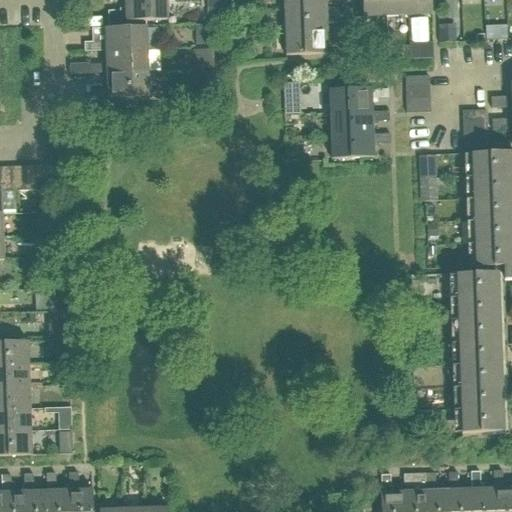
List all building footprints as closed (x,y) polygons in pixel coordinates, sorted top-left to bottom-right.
[(165,0),(123,0),(124,12),(107,13),(107,22),(124,21),(124,23),(167,22),(165,0)] [(283,0),(284,11),(326,9),(325,0),(283,0)] [(385,18),(384,0),(361,0),(362,19),(385,18)] [(408,17),(407,0),(384,0),(385,18),(408,17)] [(407,0),(408,17),(431,17),(430,0),(407,0)] [(284,33),(326,32),(326,19),(343,18),(342,9),(326,10),(326,9),(284,11),(284,33)] [(105,53),(147,52),(146,28),(91,30),(92,44),(83,44),(84,53),(105,53)] [(326,32),(284,33),(285,57),(327,55),(326,42),(343,41),(343,32),(326,32)] [(105,75),(148,74),(147,52),(105,53),(105,66),(88,66),(88,75),(105,75)] [(148,74),(105,75),(106,88),(89,88),(89,98),(106,97),(106,99),(149,98),(148,74)] [(405,90),(429,89),(428,77),(404,78),(404,81),(405,90)] [(285,96),(297,95),(297,86),(284,86),(285,96)] [(204,87),(205,101),(219,101),(218,87),(204,87)] [(405,102),(429,102),(429,89),(405,90),(405,102)] [(329,114),(371,113),(371,101),(388,100),(387,90),(371,91),(370,90),(328,91),(329,114)] [(490,110),(506,110),(506,99),(490,99),(490,110)] [(429,102),(405,102),(406,114),(406,115),(430,114),(429,102)] [(462,125),(486,124),(485,112),(461,113),(462,125)] [(330,137),(372,135),(372,123),(389,122),(388,113),(371,113),(329,114),(330,137)] [(491,133),(507,132),(507,121),(491,122),(491,133)] [(462,137),(486,136),(486,124),(462,125),(462,137)] [(372,135),(330,137),(331,161),(373,159),(372,145),(390,145),(389,135),(372,135)] [(486,136),(462,137),(463,150),(487,149),(486,136)] [(492,155),(508,154),(507,143),(492,144),(492,155)] [(511,281),(511,154),(508,154),(492,155),(470,156),(474,270),(501,269),(501,282),(511,281)] [(34,168),(35,192),(47,191),(46,167),(45,167),(34,168)] [(11,193),(23,192),(22,168),(10,169),(11,193)] [(23,192),(35,192),(34,168),(22,168),(23,192)] [(1,193),(11,193),(10,169),(0,169),(0,192),(1,193)] [(461,435),(476,434),(503,433),(497,275),(455,277),(461,435)] [(26,282),(27,303),(45,302),(44,281),(26,282)] [(0,367),(28,366),(27,343),(0,343),(0,367)] [(0,389),(29,389),(28,366),(0,367),(0,389)] [(0,412),(30,411),(29,389),(0,389),(0,412)] [(0,434),(30,433),(30,411),(0,412),(0,434)] [(30,433),(0,434),(0,458),(31,457),(30,433)] [(511,511),(511,489),(502,490),(501,472),(492,473),(492,490),(492,511),(511,511)] [(492,511),(492,490),(480,490),(479,473),(470,473),(470,491),(470,511),(492,511)] [(69,491),(68,491),(68,511),(92,511),(91,490),(78,491),(78,474),(68,474),(69,491)] [(470,511),(470,491),(458,491),(457,474),(448,474),(448,492),(448,511),(470,511)] [(46,511),(46,492),(33,493),(33,475),(23,476),(24,493),(24,511),(46,511)] [(68,511),(68,491),(56,492),(55,475),(46,475),(46,492),(46,511),(68,511)] [(403,493),(403,511),(425,511),(425,492),(425,475),(403,476),(403,493)] [(448,511),(448,492),(435,492),(434,475),(425,475),(425,492),(425,511),(448,511)] [(24,511),(24,493),(11,494),(10,476),(1,477),(2,494),(1,494),(1,511),(24,511)] [(403,511),(403,493),(390,494),(390,476),(380,477),(381,494),(379,494),(379,511),(403,511)]
